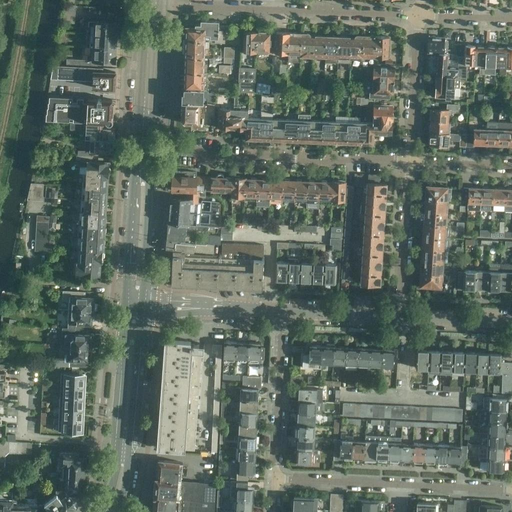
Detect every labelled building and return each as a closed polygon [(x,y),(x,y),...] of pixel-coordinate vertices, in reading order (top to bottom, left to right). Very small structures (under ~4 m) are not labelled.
[(186,30),(185,39),(209,40),(209,35),(210,35),(210,38),(214,38),(214,43),(225,44),(225,39),(229,39),(229,26),(219,25),(219,21),(201,20),(200,25),(195,24),(195,27),(189,27),(186,30)] [(91,26),(91,34),(116,36),(116,35),(117,34),(117,29),(116,28),(116,22),(89,21),(88,26),(91,26)] [(256,53),(257,32),(245,31),(244,52),(256,53)] [(267,32),(260,32),(259,31),(258,31),(258,32),(257,32),(256,53),(269,53),(270,35),(267,35),(267,32)] [(288,54),(289,33),(276,32),(275,53),(288,54)] [(300,54),(301,33),(292,33),(291,33),(290,32),(289,33),(288,54),(288,61),(296,61),(295,54),(300,54)] [(312,56),(313,36),(310,36),(310,35),(309,34),(308,33),(301,33),(300,54),(300,56),(312,56)] [(116,36),(91,34),(90,47),(115,49),(115,43),(117,42),(117,38),(116,36)] [(362,58),(363,36),(357,35),(356,36),(355,36),(355,37),(350,37),(349,58),(362,58)] [(375,57),(376,36),(375,35),(374,36),(373,36),(363,36),(362,58),(363,58),(363,57),(375,57)] [(325,57),(326,36),(313,36),(312,56),(325,57)] [(337,63),(338,37),(326,36),(325,57),(325,63),(337,63)] [(389,37),(376,36),(375,57),(388,58),(389,37)] [(349,64),(349,58),(350,37),(338,37),(337,63),(349,64)] [(427,53),(438,53),(443,54),(443,53),(449,54),(450,50),(447,50),(448,42),(447,41),(447,38),(428,37),(427,53)] [(208,47),(209,40),(185,39),(185,56),(204,57),(217,58),(218,47),(208,47)] [(474,64),(475,46),(465,45),(464,57),(459,56),(458,60),(458,76),(457,79),(460,79),(460,80),(466,81),(467,64),(474,64)] [(484,74),(486,46),(475,46),(474,64),(480,64),(479,74),(484,74)] [(495,65),(496,47),(486,46),(484,74),(490,74),(490,65),(495,65)] [(98,61),(100,61),(114,62),(115,56),(116,55),(116,50),(115,49),(90,47),(90,55),(87,55),(87,60),(88,60),(88,61),(66,59),(66,65),(88,66),(96,67),(97,67),(98,61)] [(235,47),(225,47),(224,47),(223,63),(232,63),(232,58),(234,59),(235,47)] [(506,65),(507,47),(496,47),(495,65),(501,65),(500,74),(506,75),(506,65)] [(458,76),(458,60),(451,60),(451,54),(449,54),(443,53),(443,54),(438,53),(436,75),(458,76)] [(204,72),(204,57),(185,56),(184,72),(204,72)] [(115,72),(103,72),(103,68),(103,67),(97,67),(58,65),(58,66),(57,80),(93,82),(93,88),(97,88),(111,89),(114,89),(115,87),(116,86),(116,83),(115,82),(115,79),(116,79),(116,75),(115,74),(115,72)] [(231,65),(219,65),(219,72),(230,73),(231,65)] [(254,93),(255,68),(239,67),(238,83),(239,83),(238,92),(254,93)] [(380,67),(374,67),(373,67),(372,80),(394,81),(394,68),(380,67)] [(208,72),(204,72),(184,72),(184,88),(204,89),(203,93),(208,93),(208,72)] [(455,79),(457,79),(458,76),(436,75),(435,86),(454,87),(455,79)] [(394,81),(372,80),(372,93),(370,92),(370,97),(389,98),(389,93),(390,93),(390,90),(393,91),(393,83),(394,83),(394,82),(394,81)] [(257,83),(256,92),(269,94),(270,85),(257,83)] [(454,88),(454,87),(435,86),(435,97),(459,99),(459,89),(454,88)] [(215,103),(215,94),(208,93),(203,93),(204,89),(184,88),(183,93),(182,93),(181,102),(215,103)] [(495,102),(505,102),(505,96),(501,96),(502,92),(495,91),(495,102)] [(247,130),(248,118),(248,110),(240,110),(240,107),(237,107),(238,95),(234,95),(234,109),(232,129),(247,130)] [(112,100),(88,99),(88,103),(83,102),(83,98),(77,98),(77,102),(72,102),(72,98),(56,97),(49,97),(49,102),(48,102),(48,108),(47,108),(47,113),(46,113),(46,121),(70,122),(99,123),(106,124),(109,124),(110,124),(110,123),(111,123),(112,123),(112,122),(112,121),(113,121),(113,120),(114,105),(112,105),(112,100)] [(368,107),(368,100),(365,100),(365,98),(357,98),(357,104),(362,104),(362,107),(368,107)] [(373,104),(372,120),(392,121),(393,105),(392,105),(392,106),(385,106),(385,100),(381,100),(381,106),(373,106),(373,104)] [(214,107),(215,103),(181,102),(181,119),(185,124),(208,125),(214,125),(214,120),(214,107)] [(432,108),(431,120),(450,122),(450,111),(458,112),(458,105),(447,104),(447,109),(432,108)] [(232,129),(234,109),(219,109),(219,107),(214,107),(214,120),(219,121),(218,128),(218,129),(232,129)] [(260,140),(261,118),(248,118),(247,130),(246,138),(245,138),(245,139),(260,140)] [(273,140),(273,119),(261,118),(260,140),(273,140)] [(285,140),(286,119),(273,119),(273,140),(285,140)] [(297,141),(297,120),(286,119),(285,140),(297,141)] [(309,141),(310,120),(297,120),(297,141),(309,141)] [(322,142),(322,121),(310,120),(309,141),(322,142)] [(392,136),(392,121),(372,120),(372,122),(373,122),(373,134),(391,135),(391,136),(392,136)] [(449,134),(450,122),(431,120),(430,132),(449,134)] [(334,142),(335,121),(322,121),(322,142),(334,142)] [(346,143),(347,122),(335,121),(334,142),(346,143)] [(114,133),(114,129),(99,128),(99,123),(70,122),(70,129),(80,129),(80,127),(86,128),(85,139),(91,140),(113,141),(114,140),(115,137),(114,134),(114,133)] [(358,143),(359,122),(347,122),(346,143),(358,143)] [(372,143),(373,134),(373,122),(372,122),(359,122),(358,143),(374,144),(374,143),(372,143)] [(486,144),(487,129),(474,128),(474,135),(468,135),(468,147),(474,147),(474,144),(486,144)] [(498,145),(499,130),(487,129),(486,144),(498,145)] [(510,145),(511,130),(499,130),(498,145),(510,145)] [(448,146),(449,134),(430,132),(429,144),(439,145),(439,148),(445,148),(446,145),(448,146)] [(113,142),(113,141),(91,140),(90,151),(77,150),(77,156),(92,156),(92,151),(113,153),(113,148),(114,145),(113,142)] [(92,156),(77,156),(76,161),(81,161),(80,173),(83,174),(109,175),(110,173),(111,169),(109,168),(109,162),(92,161),(92,156)] [(205,189),(206,177),(196,177),(196,172),(173,171),(170,174),(170,188),(172,188),(172,189),(187,190),(187,194),(205,195),(205,189)] [(108,182),(109,175),(83,174),(83,187),(106,188),(106,183),(108,182)] [(232,191),(233,178),(224,177),(223,176),(222,174),(220,174),(218,174),(217,176),(216,178),(206,177),(205,189),(211,189),(211,190),(232,191)] [(244,200),(245,179),(245,178),(240,178),(239,177),(235,176),(234,178),(233,178),(232,191),(232,196),(231,196),(231,199),(244,200)] [(257,200),(257,180),(256,178),(251,178),(250,179),(245,179),(244,200),(257,200)] [(269,201),(270,180),(269,180),(268,179),(264,179),(263,180),(257,180),(257,200),(269,201)] [(282,201),(282,181),(281,181),(280,179),(276,179),(275,180),(270,180),(269,201),(282,201)] [(294,202),(295,181),(290,181),(289,180),(284,179),(283,181),(282,181),(282,201),(294,202)] [(306,202),(307,182),(302,181),(301,180),(297,180),(296,181),(295,181),(294,202),(306,202)] [(319,202),(320,182),(314,182),(314,180),(309,180),(308,182),(307,182),(306,202),(319,202)] [(332,181),(332,183),(331,203),(344,203),(345,182),(344,182),(343,180),(338,180),(337,182),(332,181)] [(331,203),(332,183),(327,182),(326,181),(322,181),(321,182),(320,182),(319,202),(331,203)] [(386,184),(379,184),(368,183),(361,284),(380,285),(386,184)] [(426,199),(446,200),(451,200),(451,187),(451,188),(432,186),(431,185),(429,185),(428,186),(426,186),(426,189),(425,190),(425,195),(426,196),(426,199)] [(106,188),(83,187),(82,199),(105,201),(106,196),(107,194),(108,190),(106,188)] [(35,201),(36,189),(30,188),(27,200),(35,201)] [(481,203),(481,188),(469,188),(463,188),(462,200),(468,200),(468,210),(480,210),(481,203)] [(492,211),(492,204),(493,189),(481,188),(481,203),(480,210),(492,211)] [(42,201),(43,189),(36,189),(35,201),(42,201)] [(504,204),(505,189),(493,189),(492,204),(504,204)] [(169,200),(168,210),(194,213),(218,215),(218,204),(216,201),(210,201),(210,203),(192,202),(193,199),(186,199),(185,199),(177,198),(172,197),(172,198),(171,199),(170,199),(170,200),(169,200)] [(105,201),(82,199),(81,212),(105,214),(105,208),(107,207),(107,203),(105,201)] [(445,212),(446,200),(426,199),(425,204),(424,205),(424,209),(425,211),(445,212)] [(217,227),(218,215),(194,213),(168,210),(167,222),(168,222),(206,226),(217,227)] [(106,215),(105,214),(81,212),(80,211),(79,225),(104,226),(104,221),(106,219),(106,215)] [(445,225),(445,213),(445,212),(425,211),(424,216),(423,218),(423,222),(424,223),(445,225)] [(206,232),(206,226),(168,222),(167,231),(196,234),(196,231),(206,232)] [(444,237),(445,225),(424,223),(424,229),(422,230),(422,234),(423,235),(423,236),(444,237)] [(105,228),(104,226),(79,225),(78,237),(103,239),(103,234),(105,232),(105,228)] [(221,240),(221,236),(206,235),(206,238),(196,237),(196,234),(167,231),(167,240),(195,242),(211,244),(220,245),(221,240)] [(443,250),(444,237),(423,236),(423,237),(422,238),(421,242),(423,243),(422,248),(443,250)] [(105,241),(103,239),(78,237),(78,250),(102,251),(103,246),(104,245),(105,241)] [(210,253),(211,244),(195,242),(167,240),(166,248),(182,250),(182,251),(210,253)] [(263,257),(264,251),(264,245),(222,243),(221,255),(193,254),(193,252),(173,250),(173,251),(173,256),(173,257),(173,264),(172,264),(172,265),(173,265),(172,272),(172,273),(172,281),(172,282),(172,281),(181,282),(190,282),(190,283),(190,282),(199,283),(208,283),(217,283),(217,284),(217,283),(219,283),(226,284),(234,284),(235,284),(244,285),(243,285),(244,285),(252,285),(253,285),(261,285),(261,286),(262,286),(262,285),(262,277),(263,260),(264,260),(264,257),(263,257)] [(442,262),(443,250),(422,248),(422,249),(421,250),(421,254),(422,256),(421,261),(442,262)] [(104,253),(102,251),(78,250),(77,262),(100,264),(102,264),(102,259),(104,257),(104,253)] [(287,280),(288,262),(276,261),(275,279),(287,280)] [(441,275),(442,262),(421,261),(421,262),(420,263),(420,267),(421,268),(421,273),(441,275)] [(100,268),(100,264),(77,262),(76,275),(78,275),(80,277),(84,277),(86,276),(99,276),(101,274),(101,270),(100,268)] [(299,281),(300,263),(288,262),(287,280),(299,281)] [(311,281),(312,263),(300,263),(299,281),(311,281)] [(323,282),(324,264),(312,263),(311,281),(323,282)] [(337,264),(324,264),(323,282),(336,282),(337,264)] [(511,290),(511,278),(511,267),(500,267),(500,272),(499,290),(511,290)] [(476,289),(476,271),(464,270),(464,272),(458,272),(458,278),(464,278),(464,288),(476,289)] [(487,289),(488,271),(476,271),(476,289),(487,289)] [(499,290),(500,272),(488,271),(487,289),(499,290)] [(441,282),(441,275),(421,273),(420,276),(419,278),(419,282),(420,283),(420,286),(421,286),(422,288),(425,288),(426,287),(445,288),(445,283),(441,282)] [(11,287),(10,294),(22,295),(23,288),(11,287)] [(72,302),(72,310),(94,311),(95,302),(92,302),(93,298),(85,297),(85,292),(63,291),(63,299),(68,302),(72,302)] [(94,320),(94,311),(72,310),(71,317),(67,317),(67,328),(83,329),(83,323),(91,324),(91,319),(94,320)] [(92,348),(92,339),(90,339),(90,335),(82,334),(83,329),(67,328),(62,328),(61,346),(70,347),(92,348)] [(190,341),(168,340),(167,340),(159,448),(187,450),(195,451),(202,352),(204,352),(204,344),(203,344),(194,344),(194,343),(193,343),(193,344),(190,344),(190,341)] [(236,360),(237,342),(224,341),(223,359),(236,360)] [(248,360),(249,342),(237,342),(236,360),(248,360)] [(261,343),(249,342),(248,360),(260,361),(261,343)] [(321,369),(321,364),(322,346),(309,345),(309,355),(303,354),(302,368),(321,369)] [(333,364),(334,346),(322,346),(321,364),(333,364)] [(345,365),(346,347),(334,346),(333,364),(345,365)] [(92,348),(70,347),(69,352),(65,352),(65,358),(53,358),(52,365),(83,367),(83,360),(89,361),(89,356),(92,357),(92,348)] [(357,365),(358,347),(346,347),(345,365),(357,365)] [(369,366),(370,348),(358,347),(357,365),(369,366)] [(381,366),(382,348),(370,348),(369,366),(381,366)] [(394,349),(382,348),(381,366),(393,367),(394,349)] [(428,369),(429,351),(416,350),(416,368),(428,369)] [(440,369),(441,351),(429,351),(428,369),(440,369)] [(452,370),(453,352),(441,351),(440,369),(452,370)] [(464,370),(465,352),(453,352),(452,370),(464,370)] [(476,371),(477,353),(465,352),(464,370),(476,371)] [(488,371),(489,353),(477,353),(476,371),(488,371)] [(511,377),(511,362),(501,362),(501,354),(489,353),(488,371),(500,372),(500,373),(502,373),(501,393),(511,393),(511,377)] [(61,384),(60,384),(60,385),(84,386),(84,374),(63,373),(61,373),(61,384)] [(475,382),(475,388),(475,392),(484,393),(484,388),(481,388),(482,384),(479,382),(475,382)] [(84,386),(60,385),(60,396),(84,398),(84,397),(83,397),(84,386)] [(258,401),(259,389),(259,388),(242,388),(241,388),(240,400),(258,401)] [(299,388),(298,400),(316,401),(317,389),(299,388)] [(84,398),(60,396),(59,408),(83,409),(83,398),(84,398)] [(483,410),(489,411),(507,411),(507,398),(483,397),(483,410)] [(258,413),(258,401),(240,400),(239,412),(258,413)] [(316,402),(316,401),(298,400),(298,413),(316,413),(321,414),(321,402),(316,402)] [(83,409),(59,408),(59,419),(83,420),(82,420),(83,409)] [(506,422),(507,411),(489,411),(488,421),(506,422)] [(257,424),(258,413),(239,412),(239,424),(257,424)] [(315,425),(316,413),(298,413),(297,425),(315,425)] [(83,421),(83,420),(59,419),(59,420),(59,431),(60,432),(81,433),(82,421),(83,421)] [(506,434),(506,422),(488,421),(488,433),(506,434)] [(256,437),(257,424),(239,424),(238,436),(256,437)] [(314,437),(315,425),(297,425),(296,437),(314,437)] [(505,446),(506,434),(488,433),(487,445),(505,446)] [(256,448),(256,437),(238,436),(238,448),(256,448)] [(314,449),(314,437),(296,437),(296,448),(314,449)] [(352,458),(353,440),(341,440),(340,446),(340,458),(352,458)] [(363,459),(364,441),(353,440),(352,458),(363,459)] [(9,453),(10,442),(0,441),(0,456),(4,457),(9,453)] [(376,460),(377,442),(364,441),(363,459),(376,460)] [(388,460),(389,442),(377,442),(376,460),(388,460)] [(400,461),(401,443),(389,442),(388,460),(400,461)] [(412,461),(413,443),(401,443),(400,461),(412,461)] [(424,462),(425,444),(413,443),(412,461),(424,462)] [(436,462),(437,444),(425,444),(424,462),(436,462)] [(448,463),(449,445),(437,444),(436,462),(448,463)] [(461,451),(461,446),(461,445),(449,445),(448,463),(460,463),(461,451)] [(505,458),(505,446),(487,445),(487,457),(505,458)] [(255,460),(256,448),(238,448),(237,460),(255,460)] [(317,449),(314,449),(296,448),(295,461),(296,461),(296,463),(298,465),(302,465),(304,464),(304,461),(313,462),(314,454),(317,454),(317,449)] [(63,464),(64,464),(85,466),(85,464),(86,464),(86,460),(85,460),(85,457),(79,457),(80,453),(59,452),(59,457),(63,457),(63,464)] [(504,471),(505,458),(487,457),(486,470),(504,471)] [(255,473),(255,460),(237,460),(237,472),(248,473),(255,473)] [(174,480),(175,462),(159,461),(157,479),(174,480)] [(84,468),(85,466),(64,464),(63,478),(84,478),(84,472),(86,472),(86,468),(84,468)] [(87,478),(84,478),(63,478),(59,478),(59,490),(78,491),(83,491),(84,487),(87,487),(87,485),(88,485),(88,481),(87,481),(87,478)] [(174,480),(157,479),(152,478),(150,497),(155,497),(176,499),(214,502),(215,484),(177,481),(174,480)] [(229,499),(235,499),(254,500),(254,488),(247,488),(247,482),(230,481),(229,499)] [(78,496),(78,491),(59,490),(56,490),(56,494),(53,497),(52,496),(51,496),(52,497),(49,499),(48,498),(47,499),(48,500),(41,505),(36,506),(36,511),(71,511),(76,508),(74,506),(77,504),(78,496)] [(174,511),(176,499),(155,497),(154,511),(174,511)] [(294,497),(293,509),(311,510),(312,498),(294,497)] [(12,511),(12,505),(13,501),(11,501),(11,500),(0,499),(0,511),(12,511)] [(213,511),(214,502),(176,499),(174,511),(213,511)] [(244,511),(252,511),(254,500),(235,499),(235,511),(244,511)] [(378,511),(379,501),(361,500),(360,511),(378,511)] [(417,503),(416,511),(434,511),(435,503),(417,503)]
